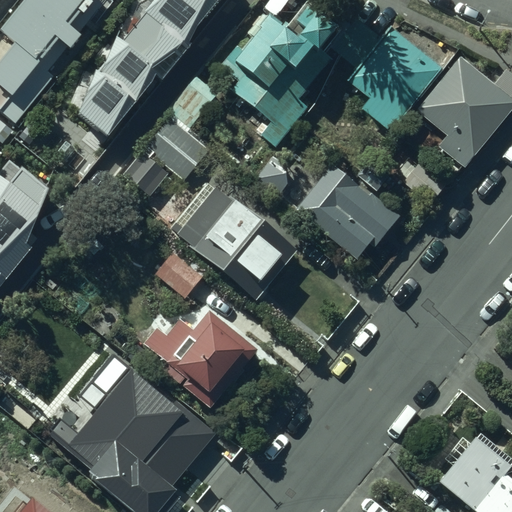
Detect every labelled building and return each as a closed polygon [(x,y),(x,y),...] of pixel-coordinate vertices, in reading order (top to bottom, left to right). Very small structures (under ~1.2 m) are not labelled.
[(34,0),(3,39),(18,51),(0,74),(0,107),(21,124),(53,79),(112,6),(104,0),(34,0)] [(159,0),(112,49),(79,121),(107,144),(186,53),(220,0),(159,0)] [(228,78),(246,93),(239,101),(273,128),(263,142),(283,158),(314,118),(304,110),(337,69),(275,19),(228,78)] [(348,95),(370,113),(362,122),(389,143),(396,133),(401,137),(445,83),(391,41),(348,95)] [(416,123),(446,147),(438,158),(465,179),(473,169),(511,120),(511,109),(460,68),(416,123)] [(218,107),(193,87),(165,121),(190,141),(218,107)] [(209,158),(168,125),(144,155),(184,188),(209,158)] [(275,198),(289,183),(287,169),(274,157),(254,179),(275,198)] [(405,179),(401,185),(416,197),(426,184),(411,172),(414,169),(404,161),(396,172),(405,179)] [(393,228),(327,176),(291,220),(357,273),(393,228)] [(235,212),(220,231),(206,220),(185,247),(198,258),(195,262),(262,316),(302,265),(235,212)] [(204,273),(174,249),(154,275),(184,299),(204,273)] [(211,320),(195,339),(183,331),(168,347),(157,339),(145,353),(169,372),(164,379),(214,418),(261,360),(211,320)] [(178,511),(182,509),(163,494),(210,437),(112,358),(76,402),(94,416),(79,435),(60,418),(45,436),(137,511),(178,511)] [(511,511),(511,476),(473,445),(436,491),(461,511),(511,511)] [(0,509),(3,511),(74,511),(0,452),(0,509)]
